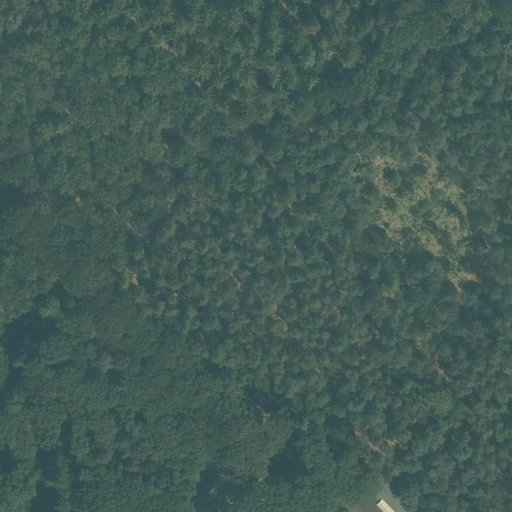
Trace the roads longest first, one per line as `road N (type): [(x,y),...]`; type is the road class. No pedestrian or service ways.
road 1 (track): [(117,0),(255,139),(511,373)]
road 2 (track): [(321,511),(0,172)]
road 3 (track): [(97,272),(420,0)]
road 4 (track): [(511,204),(289,0)]
